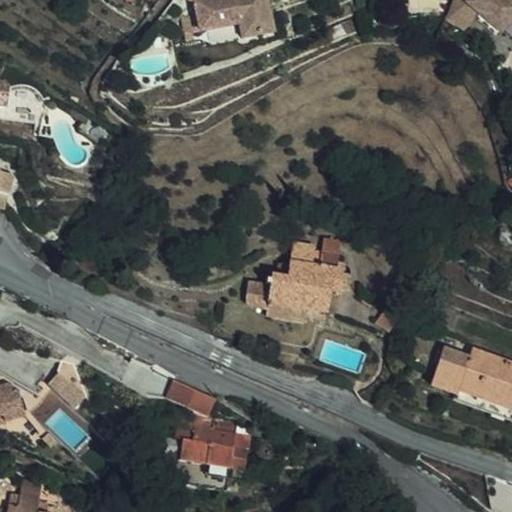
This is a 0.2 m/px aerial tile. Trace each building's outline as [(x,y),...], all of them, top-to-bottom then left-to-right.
[(246,28),(241,0),(197,0),(200,19),(185,21),(187,32),(201,30),(239,23),(240,29),(246,28)] [(272,35),(268,0),(241,0),(246,28),(240,29),(241,39),(272,35)] [(511,0),(464,0),(471,3),(508,37),(511,32),(511,0)] [(24,104),(24,82),(0,71),(0,108),(8,109),(9,103),(24,104)] [(0,192),(20,197),(25,176),(0,170),(0,192)] [(0,204),(17,209),(20,197),(0,192),(0,204)] [(324,295),(314,292),(317,280),(318,272),(298,269),(293,291),(291,305),(282,302),(276,302),(273,314),(254,311),(253,319),(333,334),(336,318),(344,319),(348,298),(341,297),(345,269),(328,267),(326,281),(324,295)] [(326,281),(317,280),(314,292),(324,295),(326,281)] [(283,289),(282,302),(291,305),(293,291),(283,289)] [(356,300),(348,298),(344,319),(354,321),(356,300)] [(393,332),(405,333),(407,320),(395,317),(393,332)] [(272,332),(313,339),(332,341),(333,334),(253,319),(250,335),(271,338),(272,332)] [(270,345),(288,348),(311,351),(312,347),(313,339),(272,332),(271,338),(270,345)] [(316,348),(312,347),(311,351),(288,348),(284,372),(311,377),(316,348)] [(511,414),(511,366),(476,354),(472,363),(447,354),(433,392),(458,402),(462,404),(464,398),(511,414)] [(46,381),(72,406),(83,395),(56,370),(46,381)] [(180,381),(167,394),(206,421),(217,405),(180,381)] [(5,382),(0,383),(0,414),(22,406),(15,388),(5,382)] [(511,414),(464,398),(462,404),(458,402),(456,406),(511,425),(511,414)] [(232,428),(185,417),(176,457),(223,468),(240,472),(244,450),(228,446),(232,428)] [(223,468),(176,457),(171,482),(218,491),(223,468)] [(49,511),(0,501),(0,511),(49,511)]
